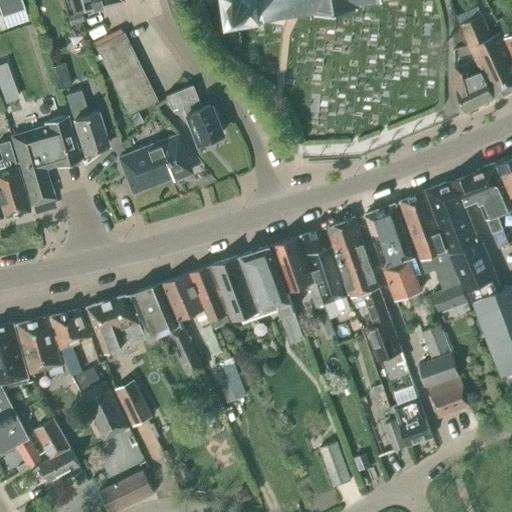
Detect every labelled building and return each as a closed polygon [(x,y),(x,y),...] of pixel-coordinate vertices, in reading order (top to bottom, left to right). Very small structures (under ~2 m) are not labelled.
[(23,8),(20,0),(0,0),(0,14),(0,15),(23,8)] [(70,0),(74,12),(67,14),(71,25),(82,21),(79,11),(119,0),(70,0)] [(232,0),(234,9),(264,4),(265,12),(266,14),(316,7),(316,9),(360,2),(360,0),(232,0)] [(511,56),(500,31),(498,32),(490,13),(482,16),(478,6),(456,14),(469,44),(477,62),(480,71),(497,96),(511,88),(511,56)] [(511,32),(510,33),(506,24),(503,17),(496,20),(501,31),(504,37),(503,37),(511,55),(511,32)] [(128,41),(124,31),(94,46),(100,56),(128,41)] [(128,41),(100,56),(104,65),(133,51),(128,41)] [(133,51),(104,65),(109,75),(138,60),(133,51)] [(114,85),(143,70),(138,60),(109,75),(114,85)] [(18,97),(5,61),(0,62),(0,88),(5,101),(18,97)] [(71,84),(63,62),(49,66),(57,89),(71,84)] [(492,98),(480,71),(470,75),(466,63),(455,66),(456,88),(466,110),(492,98)] [(119,95),(148,80),(143,70),(114,85),(119,95)] [(123,104),(152,89),(148,80),(119,95),(123,104)] [(197,143),(221,133),(210,104),(201,107),(192,84),(166,95),(171,108),(182,104),(186,113),(185,113),(197,143)] [(84,152),(108,143),(97,109),(88,113),(80,89),(66,94),(73,118),(84,152)] [(128,114),(157,100),(152,89),(123,104),(128,114)] [(142,120),(137,111),(129,115),(134,125),(142,120)] [(11,135),(30,204),(54,197),(45,167),(57,163),(58,166),(80,159),(66,114),(44,121),(45,125),(11,135)] [(178,178),(188,174),(186,170),(190,169),(180,144),(177,146),(172,135),(118,156),(120,159),(132,191),(169,177),(176,174),(178,178)] [(0,157),(0,204),(3,215),(30,209),(16,164),(8,140),(0,142),(0,154),(1,157),(0,157)] [(511,155),(510,156),(507,155),(502,157),(500,160),(497,161),(507,185),(511,194),(511,155)] [(493,231),(503,227),(496,211),(511,204),(511,203),(505,186),(507,185),(497,161),(494,162),(491,162),(484,164),(482,167),(481,168),(474,171),(473,170),(452,178),(457,192),(460,191),(465,204),(479,199),(493,231)] [(511,316),(508,307),(504,309),(496,291),(502,288),(492,263),(490,258),(479,241),(465,204),(460,191),(457,192),(452,178),(450,179),(450,180),(429,188),(427,189),(452,252),(470,300),(473,299),(488,336),(511,326),(511,316)] [(436,267),(444,287),(433,291),(440,309),(467,299),(451,252),(448,247),(426,189),(399,200),(414,237),(413,237),(421,258),(422,258),(426,270),(436,267)] [(396,297),(422,288),(417,274),(421,272),(415,254),(396,201),(365,212),(396,297)] [(352,295),(367,289),(369,296),(382,292),(355,215),(327,224),(351,293),(352,295)] [(324,302),(348,294),(332,247),(326,225),(301,233),(317,279),(324,302)] [(316,279),(300,233),(271,244),(287,289),(309,282),(317,305),(324,302),(317,279),(316,279)] [(270,244),(210,263),(190,271),(210,320),(229,313),(231,321),(261,310),(261,311),(280,303),(283,309),(281,310),(292,340),(304,336),(295,312),(287,289),(270,244)] [(201,323),(210,320),(190,271),(162,281),(176,313),(179,319),(180,318),(196,311),(201,323)] [(126,293),(135,314),(140,311),(151,337),(169,329),(189,373),(190,374),(193,373),(204,368),(203,366),(202,366),(186,329),(184,327),(183,327),(181,324),(182,323),(180,318),(179,319),(176,313),(172,314),(159,282),(126,293)] [(511,326),(488,336),(502,373),(511,369),(511,284),(502,288),(496,291),(504,309),(508,307),(511,316),(511,326)] [(369,296),(366,297),(375,323),(368,326),(379,357),(394,352),(397,362),(405,359),(382,292),(369,296)] [(126,293),(88,305),(105,351),(119,345),(130,368),(157,356),(146,333),(144,334),(126,293)] [(324,302),(317,305),(327,334),(334,332),(331,323),(324,302)] [(91,336),(80,308),(80,307),(49,314),(54,325),(57,333),(64,353),(67,362),(71,372),(71,373),(72,373),(81,369),(71,343),(90,336),(91,336)] [(32,371),(61,363),(66,374),(71,372),(67,362),(64,353),(60,355),(54,333),(57,333),(54,325),(52,326),(48,314),(17,322),(32,371)] [(440,324),(431,327),(428,321),(420,324),(432,354),(449,347),(440,324)] [(14,323),(0,324),(0,381),(2,382),(4,381),(29,375),(28,373),(15,323),(14,323)] [(460,374),(452,351),(419,363),(427,385),(460,374)] [(228,399),(246,393),(234,363),(224,367),(228,378),(220,381),(228,399)] [(102,380),(94,366),(76,374),(78,379),(76,380),(80,390),(83,389),(84,389),(102,380)] [(470,403),(460,375),(449,379),(460,408),(470,403)] [(116,386),(134,423),(152,415),(134,378),(116,386)] [(129,425),(106,379),(82,392),(90,409),(104,438),(129,425)] [(460,408),(449,379),(438,383),(449,411),(460,408)] [(0,452),(1,452),(30,437),(2,382),(0,381),(0,452)] [(449,411),(438,383),(428,387),(431,396),(438,415),(449,411)] [(408,444),(433,434),(418,395),(393,405),(408,444)] [(71,447),(53,417),(35,427),(52,456),(52,457),(71,447)] [(406,444),(396,418),(384,422),(394,449),(406,444)] [(17,445),(30,465),(42,458),(30,437),(17,445)] [(350,479),(336,440),(320,446),(335,485),(350,479)] [(52,457),(52,456),(40,463),(48,480),(68,470),(71,475),(83,469),(76,457),(71,447),(52,457)] [(371,465),(366,452),(353,456),(358,470),(371,465)] [(100,490),(110,511),(111,511),(155,491),(144,469),(100,490)] [(240,494),(243,499),(250,496),(247,488),(241,490),(240,494)]
